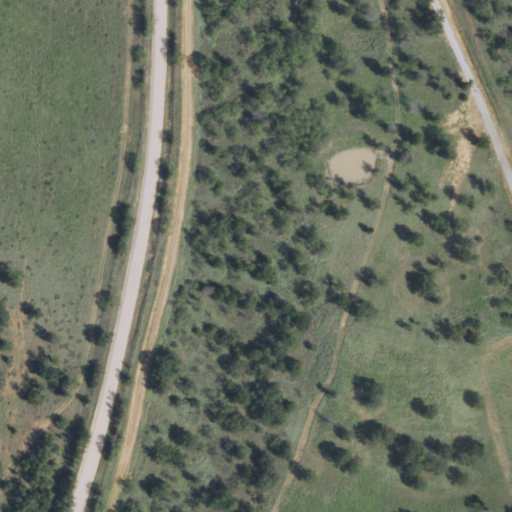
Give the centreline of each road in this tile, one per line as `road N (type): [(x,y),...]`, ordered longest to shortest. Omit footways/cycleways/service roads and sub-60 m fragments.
road 1 (residential): [(0,511),(80,309),(117,0)]
road 2 (residential): [(77,511),(153,197),(164,0)]
road 3 (residential): [(511,147),(452,0)]
